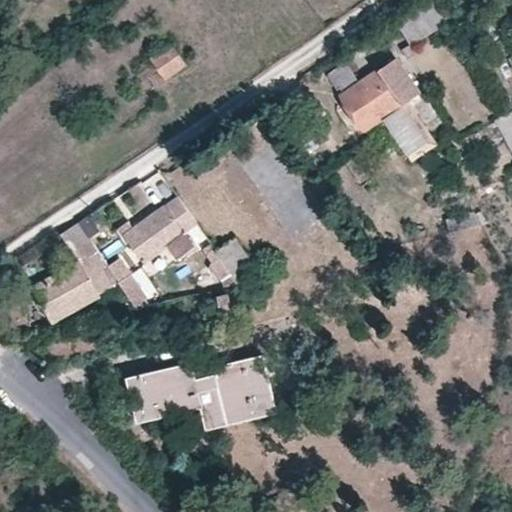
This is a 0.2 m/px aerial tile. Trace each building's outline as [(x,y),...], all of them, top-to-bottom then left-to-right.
[(447,20),(436,0),(426,0),(409,10),(393,20),(406,43),(398,47),(404,58),(416,52),(410,43),(447,20)] [(178,64),(164,47),(145,63),(160,81),(171,71),(178,64)] [(394,54),(375,67),(400,104),(409,97),(418,90),(394,54)] [(357,79),(343,60),(324,73),(323,74),(329,83),(334,89),(336,87),(339,91),(357,79)] [(400,104),(375,67),(357,79),(339,91),(338,93),(363,130),(379,118),(404,154),(425,141),(424,140),(425,139),(400,104)] [(511,147),(511,112),(509,107),(494,115),(511,147)] [(145,256),(179,233),(195,222),(178,197),(168,203),(162,207),(127,231),(145,256)] [(444,216),(447,229),(478,222),(475,208),(444,216)] [(117,278),(105,262),(97,250),(91,242),(78,222),(64,231),(81,256),(83,259),(36,287),(55,317),(117,278)] [(234,238),(218,248),(236,277),(253,267),(234,238)] [(115,257),(105,262),(117,278),(117,279),(126,274),(115,257)] [(122,278),(139,303),(152,294),(135,270),(122,278)] [(247,305),(243,287),(218,293),(223,311),(247,305)] [(272,394),(263,352),(226,361),(226,367),(195,374),(191,359),(152,369),(127,375),(138,418),(202,403),(206,423),(227,419),(255,413),(253,400),(272,394)]
